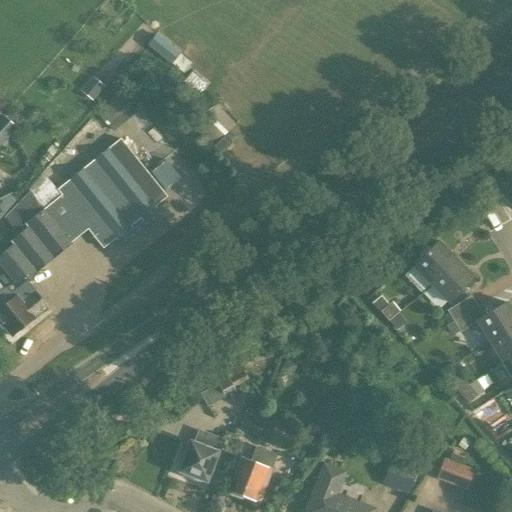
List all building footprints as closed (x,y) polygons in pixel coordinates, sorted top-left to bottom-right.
[(158,32),(148,43),(183,73),(193,62),(158,32)] [(141,109),(125,89),(96,113),(112,133),(141,109)] [(2,117),(0,119),(0,144),(15,129),(2,117)] [(72,245),(70,242),(87,229),(103,248),(166,196),(119,139),(56,191),(60,196),(42,211),(34,201),(16,215),(19,219),(10,226),(17,236),(10,242),(12,245),(0,255),(0,267),(5,273),(0,277),(0,281),(5,288),(6,289),(10,285),(15,290),(72,245)] [(221,158),(232,146),(224,139),(213,151),(221,158)] [(0,218),(14,202),(10,195),(0,200),(0,218)] [(412,270),(430,288),(455,262),(437,244),(412,270)] [(473,280),(455,262),(430,288),(447,306),(473,280)] [(14,297),(6,289),(5,288),(0,292),(0,326),(1,329),(3,326),(12,338),(34,321),(33,319),(47,307),(34,292),(20,303),(15,296),(14,297)] [(476,325),(488,345),(511,330),(511,315),(506,305),(482,320),(470,299),(447,313),(460,335),(476,325)] [(391,303),(380,312),(388,321),(398,312),(391,303)] [(511,359),(511,330),(488,345),(501,366),(511,359)] [(511,359),(501,366),(511,384),(511,359)] [(227,379),(232,388),(247,380),(242,371),(227,379)] [(466,387),(457,376),(448,384),(457,395),(466,387)] [(232,388),(227,379),(227,378),(216,384),(217,385),(223,396),(233,390),(232,388)] [(223,396),(217,385),(200,394),(207,407),(225,398),(223,396)] [(476,397),(466,387),(457,395),(466,406),(476,397)] [(245,411),(237,432),(249,437),(257,416),(245,411)] [(217,455),(215,454),(220,441),(198,432),(193,446),(190,445),(179,473),(191,478),(193,482),(197,483),(200,482),(205,484),(217,455)] [(254,502),(261,485),(264,487),(270,472),(269,472),(275,456),(255,448),(249,464),(241,460),(228,492),(232,493),(230,496),(240,500),(242,497),(254,502)] [(443,460),(436,479),(467,490),(474,471),(443,460)] [(408,495),(417,471),(392,461),(382,485),(408,495)] [(323,465),(314,488),(305,511),(368,511),(369,511),(358,508),(359,505),(332,494),(340,472),(323,465)]
